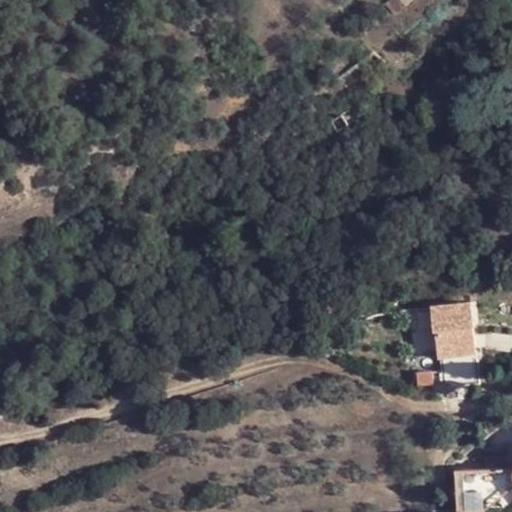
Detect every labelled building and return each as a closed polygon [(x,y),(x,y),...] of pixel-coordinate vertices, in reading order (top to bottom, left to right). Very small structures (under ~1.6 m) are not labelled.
[(384,17),(407,0),(386,0),(376,7),(384,17)] [(385,65),(374,53),(337,78),(348,92),(385,65)] [(339,117),(348,130),(368,117),(359,104),(339,117)] [(337,136),(348,130),(339,117),(329,124),(337,136)] [(471,302),(431,308),(433,333),(474,327),(471,302)] [(432,373),(415,373),(417,390),(433,388),(432,373)] [(511,465),(457,470),(460,511),(471,511),(510,509),(511,507),(511,465)]
